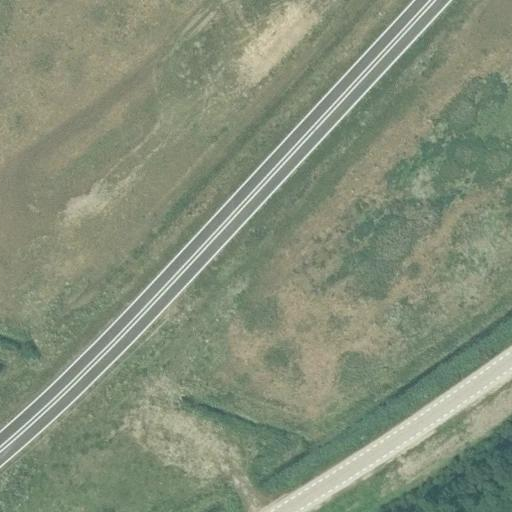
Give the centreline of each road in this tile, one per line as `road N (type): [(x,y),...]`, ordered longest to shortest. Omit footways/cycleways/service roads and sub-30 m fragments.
road 1 (unclassified): [(0,450),(135,322),(434,0)]
road 2 (unclassified): [(285,511),(511,361)]
